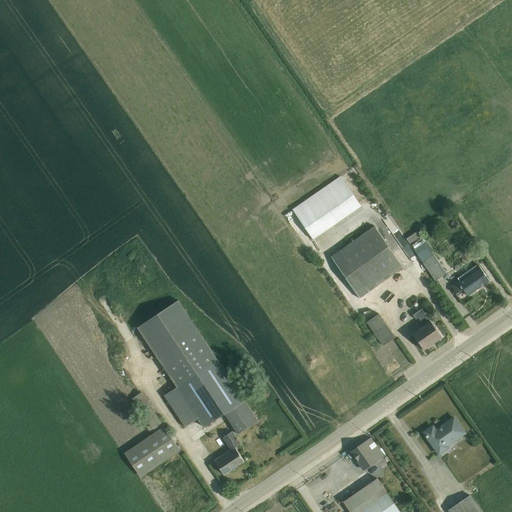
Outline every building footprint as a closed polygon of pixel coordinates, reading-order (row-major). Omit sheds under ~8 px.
[(340,177),(293,210),(314,240),(361,207),(340,177)] [(374,227),(331,257),(360,299),(403,268),(374,227)] [(417,232),(407,239),(410,244),(421,237),(417,232)] [(425,242),(414,250),(436,281),(447,274),(425,242)] [(459,281),(451,287),(456,295),(463,290),(468,296),(489,281),(478,264),(458,279),(459,281)] [(177,388),(218,361),(179,301),(137,328),(177,388)] [(424,326),(412,334),(424,351),(442,338),(422,309),(413,316),(416,320),(419,318),(424,326)] [(379,314),(367,323),(383,346),(395,338),(379,314)] [(218,361),(177,388),(164,396),(185,428),(198,419),(204,428),(223,416),(237,436),(258,421),(218,361)] [(155,433),(164,427),(141,393),(132,399),(150,426),(146,428),(150,434),(154,431),(155,433)] [(433,427),(424,434),(440,455),(450,448),(449,447),(466,435),(454,418),(436,431),(433,427)] [(164,427),(155,433),(124,454),(141,478),(181,451),(164,427)] [(231,450),(215,461),(224,475),(244,462),(235,448),(241,444),(233,432),(223,438),(231,450)] [(371,438),(351,452),(358,462),(357,463),(363,472),(384,457),(371,438)] [(400,511),(377,479),(343,502),(350,511),(400,511)] [(345,480),(335,487),(341,496),(351,489),(345,480)] [(481,511),(471,496),(448,511),(481,511)] [(426,511),(420,502),(406,511),(426,511)]
